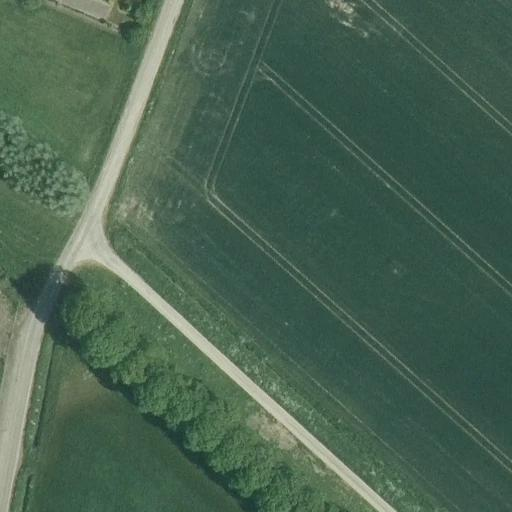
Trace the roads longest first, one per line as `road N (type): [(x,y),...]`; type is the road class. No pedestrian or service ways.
road 1 (unclassified): [(390,511),(82,234)]
road 2 (unclassified): [(0,494),(42,300),(82,234)]
road 3 (unclassified): [(82,234),(173,0)]
